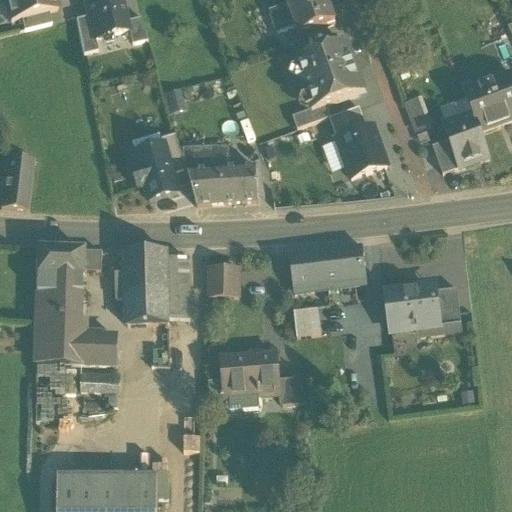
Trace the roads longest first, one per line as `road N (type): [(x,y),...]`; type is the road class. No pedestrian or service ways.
road 1 (secondary): [(432,216),(250,234),(0,232)]
road 2 (residential): [(354,0),(432,216)]
